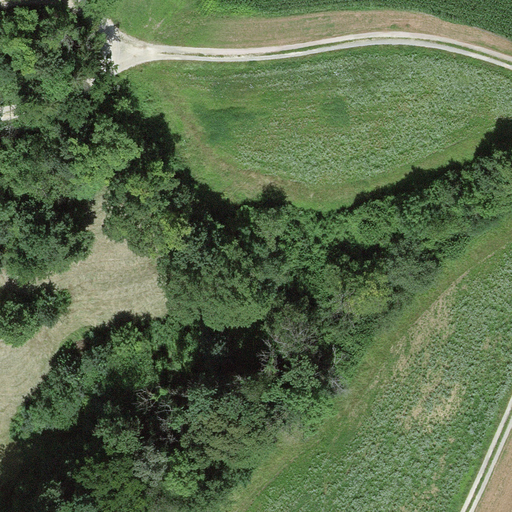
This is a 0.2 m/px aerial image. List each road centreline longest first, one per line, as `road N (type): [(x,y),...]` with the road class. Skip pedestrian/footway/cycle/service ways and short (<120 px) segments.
road 1 (track): [(511,67),(438,43),(385,38),(242,54),(119,49)]
road 2 (track): [(0,114),(56,102),(87,85),(119,49)]
